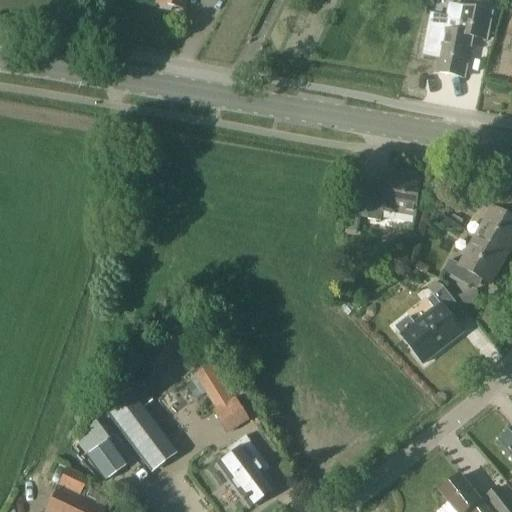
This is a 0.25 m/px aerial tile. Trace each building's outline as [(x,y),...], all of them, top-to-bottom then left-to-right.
[(157,0),(156,6),(183,11),(184,0),(157,0)] [(487,42),(491,14),(462,9),(458,34),(446,33),(438,73),(464,78),(472,42),(487,42)] [(415,217),(421,181),(388,176),(385,192),(373,190),(367,219),(381,221),(383,211),(415,217)] [(477,237),(508,255),(511,247),(511,220),(509,219),(511,212),(511,189),(501,183),(494,196),(489,193),(480,187),(473,198),(482,204),(492,210),(477,237)] [(446,191),(442,199),(451,204),(455,196),(446,191)] [(492,285),(508,255),(477,237),(460,267),(449,261),(444,271),(470,287),(475,276),(492,285)] [(435,283),(427,289),(433,296),(443,288),(435,283)] [(464,333),(452,319),(462,312),(443,289),(433,297),(440,305),(414,326),(409,318),(395,329),(423,366),(437,355),(464,333)] [(173,323),(151,348),(162,357),(165,360),(187,335),(173,323)] [(151,401),(132,375),(120,384),(126,392),(104,409),(150,471),(175,452),(142,408),(151,401)] [(176,396),(204,428),(220,414),(192,382),(176,396)] [(511,434),(503,444),(511,453),(511,434)] [(228,457),(216,467),(245,505),(270,486),(255,467),(260,464),(241,440),(224,452),(228,457)] [(105,444),(87,458),(106,482),(124,469),(105,444)] [(103,511),(106,508),(80,497),(88,479),(65,468),(45,511),(103,511)] [(487,511),(480,502),(460,478),(441,493),(450,506),(442,511),(467,511),(468,511),(467,511),(487,511)] [(495,511),(511,511),(511,504),(498,487),(484,498),(495,511)]
